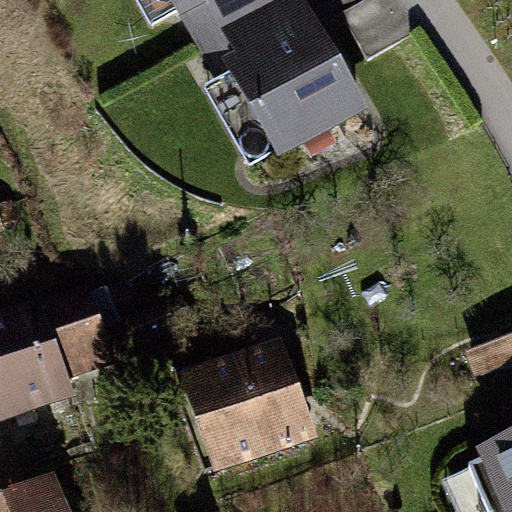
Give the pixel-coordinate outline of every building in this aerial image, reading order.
[(171,0),(180,15),(185,13),(205,49),(290,0),(171,0)] [(299,0),(290,0),(205,49),(226,85),(236,79),(280,157),(363,110),(299,0)] [(0,231),(18,224),(10,205),(0,209),(0,231)] [(81,301),(0,330),(0,422),(73,395),(68,381),(80,377),(77,368),(102,359),(81,301)] [(173,308),(137,325),(145,343),(181,326),(173,308)] [(511,338),(476,352),(486,378),(511,368),(511,338)] [(281,354),(202,383),(234,468),(313,439),(281,354)] [(511,511),(511,455),(472,474),(490,511),(511,511)] [(0,510),(0,511),(82,511),(71,486),(51,495),(48,489),(0,510)]
